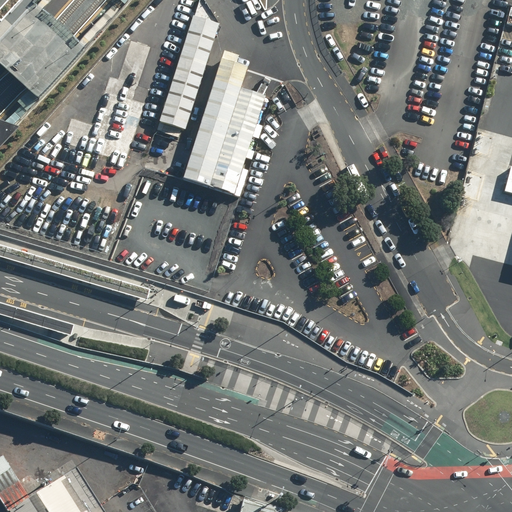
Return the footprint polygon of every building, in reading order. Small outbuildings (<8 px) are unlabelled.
[(221,24),(192,15),(159,120),(188,129),(221,24)] [(220,51),(183,177),(239,194),(268,94),(239,86),(247,59),(220,51)] [(150,290),(0,245),(0,255),(147,299),(150,290)] [(73,324),(0,302),(0,313),(70,334),(73,324)] [(84,511),(61,475),(8,509),(9,511),(84,511)] [(275,511),(276,511),(245,503),(242,511),(275,511)]
